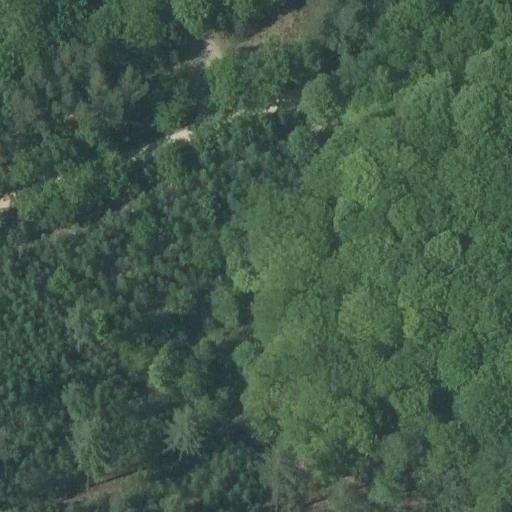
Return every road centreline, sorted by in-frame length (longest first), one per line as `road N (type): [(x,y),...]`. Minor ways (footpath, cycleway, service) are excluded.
road 1 (track): [(0,204),(154,142),(511,25)]
road 2 (track): [(0,65),(163,0)]
road 3 (track): [(174,0),(214,126)]
